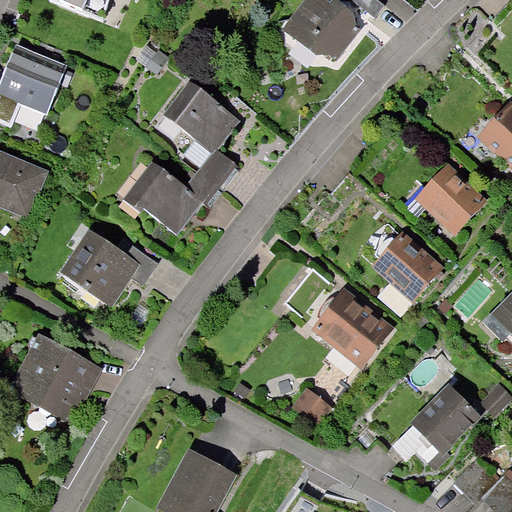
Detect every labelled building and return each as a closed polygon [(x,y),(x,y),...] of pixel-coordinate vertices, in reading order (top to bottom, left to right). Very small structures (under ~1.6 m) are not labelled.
[(290,35),(318,56),(323,50),(338,62),(363,30),(353,22),(355,18),(336,3),(331,10),(317,0),(305,0),(299,8),(306,14),(290,35)] [(0,96),(47,116),(68,68),(19,48),(0,92),(0,96)] [(242,121),(192,82),(165,116),(215,156),(242,121)] [(511,103),(479,138),(511,169),(511,103)] [(0,152),(0,198),(23,208),(25,202),(34,206),(49,173),(0,152)] [(205,202),(153,160),(130,189),(150,205),(146,210),(178,235),(205,202)] [(456,236),(487,205),(450,169),(419,201),(456,236)] [(110,309),(139,265),(89,232),(60,276),(110,309)] [(373,267),(413,303),(445,268),(405,232),(373,267)] [(369,368),(398,332),(318,268),(289,304),(369,368)] [(511,297),(494,316),(511,333),(511,297)] [(70,425),(103,368),(36,331),(29,343),(38,380),(28,401),(70,425)] [(484,417),(453,386),(393,446),(406,459),(417,448),(439,470),(455,455),(451,451),(484,417)] [(216,511),(238,472),(198,450),(182,479),(176,476),(158,508),(165,511),(216,511)]
